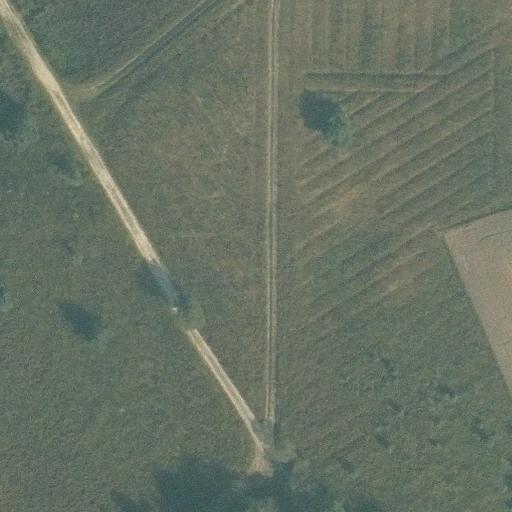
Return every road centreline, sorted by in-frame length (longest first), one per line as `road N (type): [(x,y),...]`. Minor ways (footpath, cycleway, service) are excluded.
road 1 (track): [(300,511),(0,5)]
road 2 (track): [(267,449),(273,0)]
road 3 (track): [(66,115),(211,0)]
